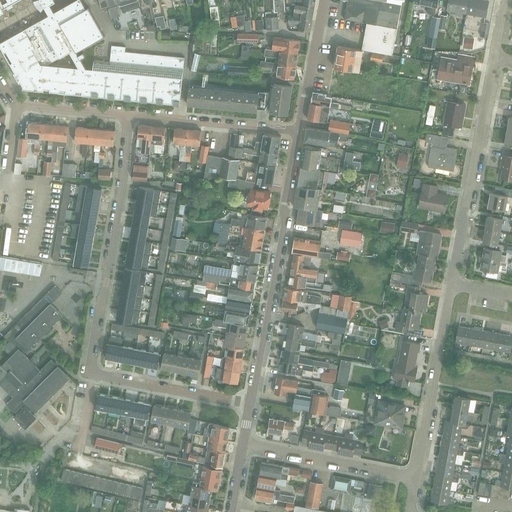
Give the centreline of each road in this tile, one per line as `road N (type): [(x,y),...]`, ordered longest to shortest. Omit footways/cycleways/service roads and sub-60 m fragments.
road 1 (residential): [(128,116),(89,367),(96,375),(249,403)]
road 2 (tertiary): [(249,403),(297,131)]
road 3 (residential): [(451,285),(492,57)]
road 4 (residential): [(415,478),(451,285)]
road 5 (residential): [(415,478),(243,443)]
road 6 (residential): [(297,131),(128,116)]
road 7 (tertiary): [(297,131),(324,0)]
